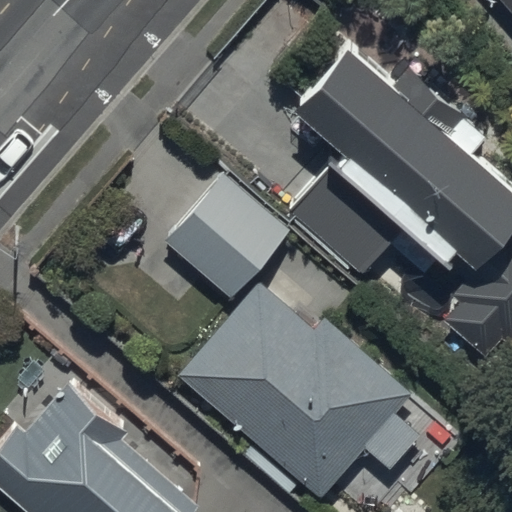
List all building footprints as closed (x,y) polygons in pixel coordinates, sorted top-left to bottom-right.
[(511,0),(500,0),(511,12),(511,0)] [(347,43),(294,108),(344,149),(295,208),(363,264),(401,217),(454,260),(459,253),(474,265),(453,292),(457,295),(444,311),(488,347),(501,331),(507,337),(511,330),(511,192),(466,154),(487,129),(405,62),(391,79),(347,43)] [(288,233),(224,178),(168,243),(232,298),(288,233)] [(314,334),(258,287),(180,381),(326,503),(365,457),(389,477),(421,438),(397,418),(415,396),(325,321),(314,334)] [(17,426),(0,446),(0,495),(19,511),(200,511),(202,511),(126,445),(133,436),(72,383),(27,435),(17,426)]
